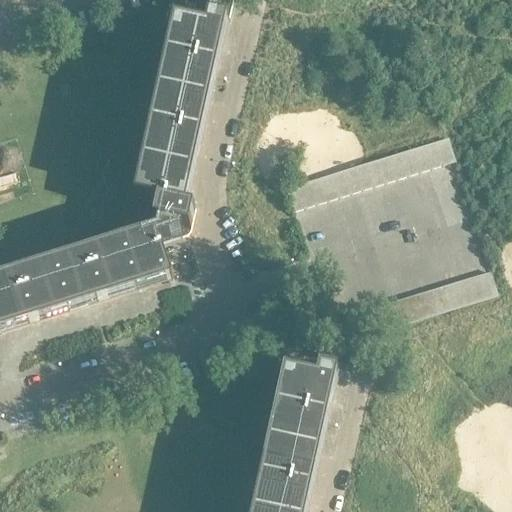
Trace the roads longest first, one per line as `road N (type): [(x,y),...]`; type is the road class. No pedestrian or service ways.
road 1 (residential): [(212,313),(207,197),(245,33)]
road 2 (residential): [(0,399),(198,331),(212,313)]
road 3 (unclassified): [(324,270),(458,223)]
road 4 (residential): [(327,511),(352,391)]
